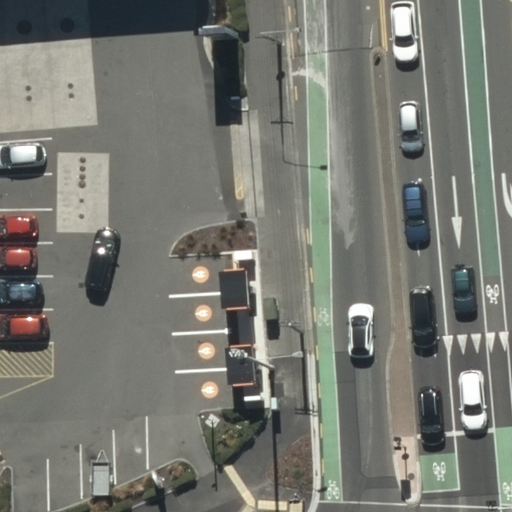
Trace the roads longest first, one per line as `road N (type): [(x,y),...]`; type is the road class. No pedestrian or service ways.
road 1 (secondary): [(440,0),(481,511)]
road 2 (secondary): [(368,511),(346,0)]
